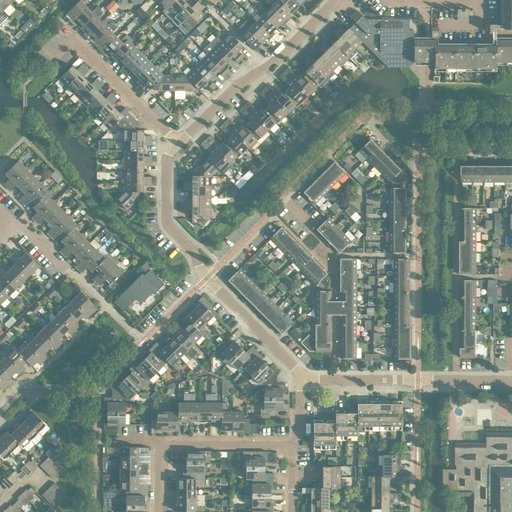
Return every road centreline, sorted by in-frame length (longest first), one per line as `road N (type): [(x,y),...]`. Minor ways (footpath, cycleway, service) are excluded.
road 1 (residential): [(334,0),(177,143)]
road 2 (residential): [(301,377),(511,380)]
road 3 (residential): [(177,143),(73,37),(45,65)]
road 4 (residential): [(177,143),(166,162),(167,223),(205,278)]
road 5 (residential): [(205,278),(301,377)]
road 6 (residential): [(292,444),(159,444)]
